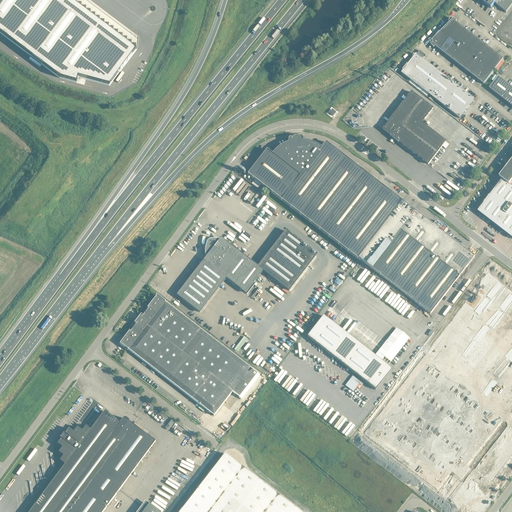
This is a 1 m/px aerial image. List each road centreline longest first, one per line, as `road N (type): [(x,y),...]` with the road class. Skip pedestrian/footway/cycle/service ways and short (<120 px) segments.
road 1 (motorway): [(104,243),(216,132),(343,53),(406,0)]
road 2 (motorway): [(282,0),(62,276)]
road 3 (motorway): [(225,0),(196,71),(62,276)]
road 4 (motorway): [(104,243),(301,0)]
road 5 (unclassified): [(226,169),(91,349)]
road 6 (unknown): [(75,371),(167,440),(166,460),(129,511)]
road 7 (unclassified): [(373,159),(343,133),(295,121),(252,135),(226,169)]
road 8 (motorway): [(0,381),(104,243)]
road 9 (unclassified): [(226,169),(262,136),(303,127),(333,134),(373,159)]
road 10 (unclassified): [(212,444),(91,349)]
road 11 (unclassified): [(91,349),(3,468)]
